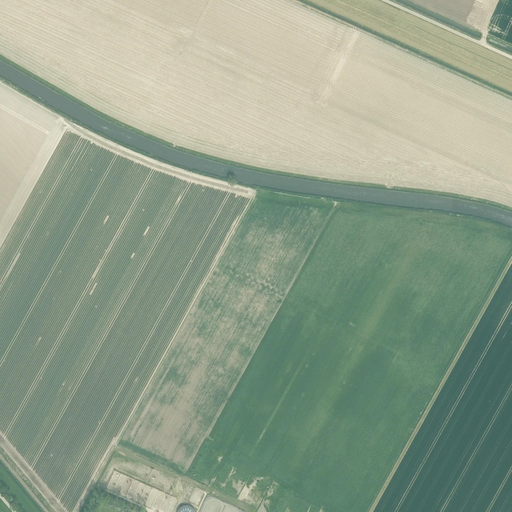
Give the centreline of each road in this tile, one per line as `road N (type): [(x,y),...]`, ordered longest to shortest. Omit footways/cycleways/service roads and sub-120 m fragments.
road 1 (track): [(511,88),(316,0)]
road 2 (track): [(511,57),(384,0)]
